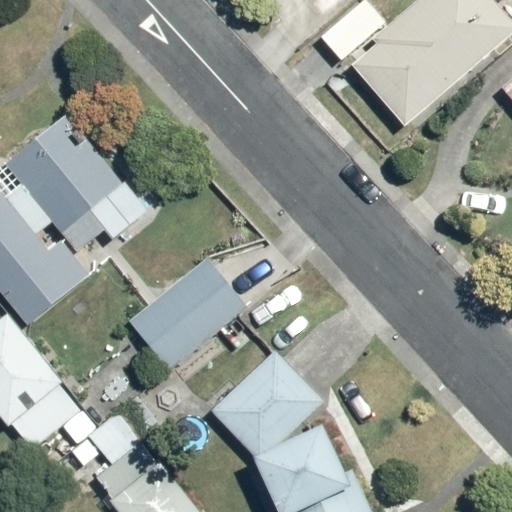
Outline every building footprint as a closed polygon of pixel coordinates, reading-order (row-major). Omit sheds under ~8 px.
[(511,39),(511,24),(490,0),(426,0),(391,25),(375,40),(382,46),(354,68),(408,132),(511,39)] [(387,27),(366,1),(322,36),(343,62),(387,27)] [(18,183),(3,192),(0,194),(0,289),(32,327),(96,278),(73,256),(105,233),(115,243),(152,213),(74,115),(4,165),(18,183)] [(250,307),(211,260),(133,325),(173,372),(250,307)] [(86,409),(9,316),(0,323),(0,411),(33,452),(86,409)] [(374,511),(370,500),(362,502),(329,432),(292,440),(288,435),(333,405),(275,353),(214,411),(261,462),(283,511),(374,511)] [(194,511),(117,414),(73,449),(122,511),(194,511)]
